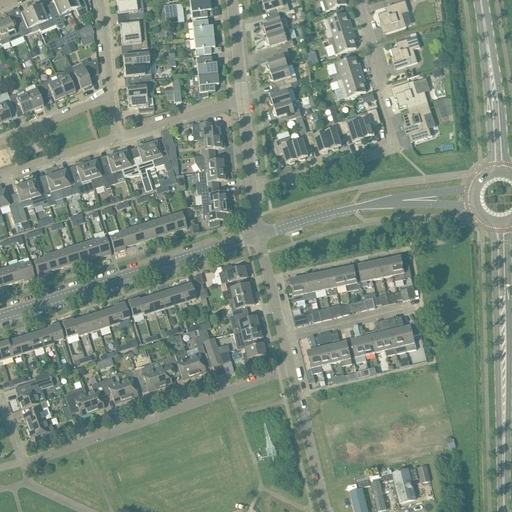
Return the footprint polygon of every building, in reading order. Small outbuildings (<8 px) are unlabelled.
[(70,13),(64,0),(54,0),(52,1),(54,4),(48,7),(55,24),(58,31),(65,28),(62,23),(65,21),(64,18),(71,15),(70,12),(70,13)] [(64,0),(70,13),(70,12),(75,10),(79,19),(87,15),(86,8),(82,0),(64,0)] [(265,11),(266,13),(276,10),(277,16),(271,18),(278,16),(283,14),(290,12),(288,6),(283,8),(280,0),(270,0),(262,2),(263,4),(262,6),(263,10),(265,11)] [(318,0),(320,3),(322,3),(326,12),(346,6),(344,0),(318,0)] [(128,19),(144,17),(143,12),(142,1),(136,2),(117,5),(118,15),(127,14),(128,19)] [(209,1),(190,4),(192,21),(207,19),(206,12),(210,12),(209,1)] [(409,13),(405,2),(394,5),(385,8),(386,13),(379,15),(382,23),(380,24),(381,28),(383,28),(386,35),(406,28),(402,15),(409,13)] [(178,24),(176,5),(163,7),(166,25),(178,24)] [(31,10),(39,31),(40,33),(56,26),(58,31),(55,24),(48,7),(43,9),(41,6),(31,10)] [(39,31),(31,10),(20,14),(22,18),(16,20),(19,27),(23,38),(39,31)] [(263,27),(267,38),(288,31),(283,14),(278,16),(271,18),(273,23),(263,27)] [(327,39),(353,31),(350,21),(347,21),(345,15),(336,18),(324,21),(327,31),(325,32),(327,39)] [(144,17),(128,19),(129,25),(119,26),(120,36),(145,34),(145,23),(144,17)] [(10,43),(23,38),(19,27),(16,20),(17,23),(12,25),(9,19),(1,23),(10,43)] [(194,41),(213,39),(212,28),(208,28),(207,22),(192,23),(194,41)] [(10,43),(1,23),(0,23),(0,45),(1,45),(2,47),(10,43)] [(91,26),(78,32),(81,39),(94,33),(91,26)] [(269,46),(270,48),(280,45),(282,51),(287,49),(294,47),(288,31),(267,38),(267,40),(266,41),(267,46),(269,46)] [(356,42),(353,31),(327,39),(330,47),(332,46),(335,56),(356,50),(354,43),(356,42)] [(81,39),(78,32),(62,39),(65,46),(81,39)] [(132,51),(147,50),(145,34),(120,36),(122,47),(131,46),(132,51)] [(84,39),(87,46),(94,43),(92,35),(84,39)] [(420,49),(416,37),(396,44),(397,48),(391,50),(393,58),(391,59),(393,64),(395,63),(397,70),(406,67),(417,64),(413,51),(420,49)] [(48,52),(64,46),(61,39),(46,46),(48,52)] [(213,39),(194,41),(195,58),(201,57),(211,56),(210,50),(214,49),(213,39)] [(73,43),(64,47),(67,55),(76,51),(73,43)] [(282,51),(275,53),(277,59),(267,62),(270,73),(287,67),(284,57),(289,55),(287,49),(282,51)] [(124,68),(143,66),(149,66),(147,50),(132,51),(132,57),(123,58),(124,68)] [(331,85),(337,83),(363,75),(360,64),(357,65),(355,58),(345,61),(334,65),(337,75),(328,77),(331,85)] [(191,78),(217,75),(216,65),(211,65),(211,59),(201,59),(196,60),(198,77),(191,78)] [(72,71),(81,91),(83,90),(84,92),(90,89),(89,87),(91,86),(88,78),(93,76),(94,77),(98,76),(97,60),(88,64),(87,60),(81,63),(81,64),(71,69),(72,71)] [(71,69),(70,66),(64,69),(63,75),(64,79),(58,82),(65,98),(67,97),(68,98),(73,96),(72,95),(75,93),(72,85),(77,83),(81,91),(72,71),(71,69)] [(149,66),(143,66),(124,68),(125,79),(134,78),(135,83),(151,81),(149,66)] [(287,67),(270,73),(274,84),(283,81),(285,86),(291,85),(297,83),(295,77),(291,78),(287,67)] [(442,73),(441,70),(432,73),(434,79),(442,77),(442,73)] [(217,75),(191,78),(193,88),(199,87),(199,93),(193,93),(194,102),(208,98),(207,94),(214,93),(214,86),(218,86),(217,75)] [(366,86),(363,75),(337,83),(339,91),(342,90),(345,100),(356,96),(366,93),(364,86),(366,86)] [(64,100),(63,98),(65,98),(58,82),(52,84),(51,80),(41,85),(45,96),(51,94),(55,102),(58,101),(58,102),(64,100)] [(172,89),(173,95),(173,101),(174,101),(174,105),(181,104),(179,80),(171,80),(172,89)] [(127,100),(146,98),(145,88),(154,87),(154,81),(151,81),(135,83),(135,88),(126,89),(127,100)] [(403,86),(393,89),(395,96),(393,96),(395,101),(397,100),(399,108),(406,106),(407,110),(428,104),(424,93),(423,93),(420,81),(414,83),(414,82),(403,86)] [(316,82),(310,84),(312,90),(318,88),(316,82)] [(291,85),(285,86),(278,88),(278,89),(280,94),(270,97),(274,108),(291,103),(288,92),(295,90),(298,85),(297,83),(291,85)] [(41,109),(40,108),(43,107),(40,99),(45,96),(41,85),(35,87),(34,86),(24,90),(26,95),(33,111),(35,110),(36,111),(41,109)] [(32,113),(31,112),(33,111),(26,95),(24,90),(17,93),(18,94),(9,98),(14,110),(19,107),(23,116),(26,114),(27,115),(32,113)] [(9,123),(9,122),(11,120),(8,112),(14,110),(9,98),(7,94),(0,96),(0,105),(0,106),(0,121),(1,125),(4,124),(4,125),(9,123)] [(147,108),(146,98),(127,100),(128,110),(138,109),(138,115),(149,114),(154,112),(153,107),(147,108)] [(451,99),(443,100),(443,101),(448,117),(453,116),(451,99)] [(289,122),(296,120),(301,118),(299,112),(294,113),(291,103),(274,108),(277,119),(287,116),(289,122)] [(409,114),(402,117),(405,125),(402,125),(404,130),(406,129),(411,144),(431,137),(429,130),(435,128),(431,115),(428,104),(407,110),(409,114)] [(378,109),(356,116),(356,118),(358,123),(363,140),(365,140),(367,141),(371,140),(372,137),(374,137),(371,127),(382,123),(378,109)] [(311,146),(307,134),(302,118),(301,118),(296,120),(302,140),(292,144),(297,161),(299,161),(301,162),(305,161),(306,158),(308,158),(305,148),(311,146)] [(362,141),(363,140),(358,123),(347,126),(346,121),(340,123),(344,136),(349,134),(353,144),(355,143),(357,144),(361,143),(362,141)] [(344,136),(340,123),(334,125),(335,130),(325,133),(330,151),(332,150),(334,152),(338,150),(339,148),(341,147),(338,137),(344,136)] [(193,142),(204,141),(223,139),(222,129),(212,130),(211,124),(191,126),(193,142)] [(169,132),(161,134),(164,145),(173,144),(169,132)] [(330,151),(325,133),(314,137),(313,132),(307,134),(311,146),(316,144),(319,154),(322,153),(323,155),(328,153),(328,151),(330,151)] [(297,161),(292,144),(290,138),(279,141),(279,142),(273,144),(277,157),(283,155),(286,165),(289,164),(290,165),(294,164),(295,162),(297,161)] [(201,151),(202,158),(214,156),(214,151),(225,149),(223,139),(204,141),(205,151),(201,151)] [(147,146),(154,169),(164,166),(166,173),(168,173),(171,172),(172,171),(167,155),(165,149),(160,150),(157,143),(147,146)] [(135,160),(140,177),(142,181),(148,179),(145,172),(154,169),(147,146),(137,149),(140,159),(135,160)] [(135,160),(130,162),(127,152),(117,155),(124,178),(124,179),(140,177),(135,160)] [(124,178),(117,155),(107,159),(111,174),(106,176),(110,187),(116,185),(115,181),(124,178)] [(214,156),(202,158),(193,159),(194,164),(200,174),(199,174),(203,174),(227,171),(226,161),(215,162),(214,156)] [(96,162),(86,165),(94,190),(104,187),(105,191),(110,189),(110,187),(106,176),(101,177),(99,171),(96,162)] [(76,188),(77,189),(79,194),(79,197),(95,192),(94,190),(86,165),(76,168),(79,178),(82,186),(76,188)] [(203,174),(199,174),(200,184),(196,184),(197,191),(205,190),(218,189),(217,183),(228,182),(227,171),(203,174)] [(56,175),(63,199),(79,194),(77,189),(71,190),(68,181),(65,172),(56,175)] [(63,199),(56,175),(45,178),(48,187),(51,194),(45,196),(49,207),(55,205),(54,202),(63,199)] [(25,184),(33,209),(42,206),(43,209),(49,207),(45,196),(40,197),(38,191),(35,181),(25,184)] [(33,209),(25,184),(15,187),(20,204),(21,203),(21,205),(15,207),(21,224),(27,222),(23,209),(32,206),(33,209)] [(210,206),(230,203),(229,193),(218,194),(218,189),(205,190),(197,191),(197,198),(201,197),(202,206),(210,206)] [(5,191),(0,192),(0,209),(9,207),(7,200),(5,191)] [(202,206),(203,216),(208,216),(209,222),(209,230),(219,226),(219,221),(221,221),(220,215),(231,214),(230,203),(210,206),(202,206)] [(14,226),(21,224),(15,207),(9,209),(14,226)] [(181,214),(171,218),(176,233),(186,230),(181,214)] [(176,233),(171,218),(161,221),(165,236),(176,233)] [(161,221),(150,224),(155,239),(165,236),(161,221)] [(28,223),(21,225),(23,232),(30,229),(28,223)] [(150,224),(140,227),(145,243),(155,239),(150,224)] [(140,227),(129,231),(134,246),(145,243),(140,227)] [(124,249),(125,249),(134,246),(129,231),(119,234),(119,236),(124,249)] [(124,249),(119,236),(109,239),(114,255),(125,251),(125,249),(124,249)] [(100,257),(99,257),(100,259),(111,256),(106,240),(96,244),(100,257)] [(89,260),(99,257),(100,257),(96,244),(95,242),(84,245),(89,260)] [(84,245),(74,248),(79,264),(89,260),(84,245)] [(79,264),(74,248),(64,252),(69,267),(79,264)] [(58,270),(69,267),(64,252),(53,255),(58,270)] [(48,274),(48,273),(58,270),(53,255),(43,258),(43,260),(48,274)] [(393,277),(395,283),(406,281),(401,258),(390,260),(393,277)] [(49,275),(48,273),(48,274),(43,260),(33,263),(38,279),(49,275)] [(383,279),(393,277),(390,260),(379,263),(383,279)] [(379,263),(369,265),(372,282),(383,279),(379,263)] [(30,265),(19,268),(24,281),(23,282),(24,284),(35,280),(30,265)] [(372,282),(369,265),(358,267),(362,288),(368,287),(367,283),(372,282)] [(13,285),(23,282),(24,281),(19,268),(19,266),(8,269),(13,285)] [(221,285),(223,285),(225,284),(229,283),(229,284),(236,282),(248,279),(245,268),(232,271),(231,266),(221,269),(222,274),(218,274),(221,285)] [(343,270),(346,287),(348,293),(361,290),(359,280),(357,281),(354,268),(343,270)] [(8,269),(0,271),(0,279),(3,288),(13,285),(8,269)] [(336,289),(346,287),(343,270),(332,272),(336,289)] [(337,296),(336,289),(332,272),(322,275),(325,291),(331,290),(332,297),(337,296)] [(311,277),(315,294),(325,291),(322,275),(311,277)] [(201,284),(204,283),(201,276),(193,278),(196,286),(201,284)] [(301,279),(304,296),(315,294),(311,277),(301,279)] [(305,302),(304,296),(301,279),(290,281),(295,304),(305,302)] [(252,295),(249,285),(237,287),(236,282),(229,284),(229,283),(225,284),(223,285),(220,286),(224,302),(227,301),(233,300),(252,295)] [(201,284),(196,286),(200,298),(205,296),(204,290),(201,284)] [(191,285),(180,288),(185,304),(194,301),(197,310),(203,308),(201,303),(200,299),(195,300),(194,295),(191,285)] [(170,292),(175,307),(185,304),(180,288),(170,292)] [(401,293),(402,301),(403,303),(409,301),(407,288),(400,290),(401,293)] [(164,310),(175,307),(170,292),(159,295),(164,310)] [(399,301),(397,294),(387,296),(389,306),(396,304),(395,302),(399,301)] [(164,310),(159,295),(149,298),(154,314),(164,310)] [(252,295),(233,300),(234,306),(230,307),(233,317),(244,315),(243,309),(255,306),(252,295)] [(374,307),(378,307),(376,299),(375,295),(364,298),(368,311),(375,309),(374,307)] [(149,298),(139,301),(139,302),(143,315),(143,317),(154,314),(149,298)] [(133,318),(143,315),(139,302),(139,301),(139,299),(128,303),(133,318)] [(115,309),(119,323),(129,319),(127,314),(124,304),(113,307),(114,310),(115,309)] [(340,307),(329,309),(329,310),(331,318),(332,320),(335,319),(342,317),(343,317),(340,307)] [(114,310),(104,313),(109,328),(120,325),(119,323),(115,309),(114,310)] [(109,328),(104,313),(94,316),(98,331),(109,328)] [(229,318),(233,335),(260,328),(257,317),(245,320),(244,315),(233,317),(229,318)] [(310,323),(308,315),(302,317),(302,316),(292,318),(295,329),(303,327),(303,326),(305,326),(308,326),(307,324),(310,323)] [(94,316),(83,319),(88,335),(98,331),(94,316)] [(83,319),(73,322),(73,323),(77,336),(78,338),(88,335),(83,319)] [(67,339),(77,336),(73,323),(73,322),(73,320),(62,324),(65,333),(67,339)] [(409,321),(411,328),(413,337),(420,335),(416,320),(409,321)] [(49,330),(53,344),(63,340),(58,325),(47,328),(48,330),(49,330)] [(236,351),(245,349),(252,347),(251,342),(263,339),(260,328),(233,335),(236,351)] [(413,337),(411,328),(401,330),(405,347),(406,353),(416,351),(415,345),(413,337)] [(48,330),(38,334),(43,349),(54,346),(53,344),(49,330),(48,330)] [(401,330),(391,332),(395,350),(396,356),(406,353),(405,347),(401,330)] [(204,343),(210,341),(206,331),(201,333),(198,334),(199,337),(201,342),(202,345),(204,344),(204,343)] [(391,332),(381,335),(385,352),(386,358),(396,356),(395,350),(391,332)] [(38,334),(28,337),(33,352),(43,349),(38,334)] [(375,354),(385,352),(381,335),(371,337),(375,354)] [(33,352),(28,337),(17,340),(22,355),(33,352)] [(199,337),(194,339),(197,349),(202,347),(202,345),(201,342),(199,337)] [(316,347),(314,339),(314,337),(309,338),(313,352),(307,353),(311,371),(305,373),(308,385),(315,383),(313,376),(322,373),(317,351),(317,350),(316,347)] [(361,340),(365,357),(375,354),(371,337),(361,340)] [(22,355),(17,340),(7,343),(12,359),(22,355)] [(204,343),(204,344),(208,354),(217,351),(213,340),(210,341),(204,343)] [(365,357),(361,340),(357,341),(351,342),(356,365),(366,362),(365,357)] [(12,359),(7,343),(0,345),(0,357),(2,362),(12,359)] [(337,346),(341,363),(342,368),(352,365),(349,353),(347,343),(337,346)] [(245,349),(246,355),(242,356),(245,366),(254,363),(253,359),(267,355),(264,345),(252,347),(245,349)] [(331,365),(341,363),(337,346),(327,348),(331,365)] [(207,360),(202,347),(197,349),(186,353),(188,359),(194,377),(205,373),(201,362),(207,360)] [(327,348),(317,350),(317,351),(321,368),(331,365),(327,348)] [(116,353),(106,356),(107,360),(118,356),(117,353),(115,349),(116,353)] [(172,370),(173,372),(179,370),(183,381),(194,377),(188,359),(186,353),(185,351),(173,355),(174,357),(168,359),(171,366),(172,370)] [(218,356),(217,351),(208,354),(212,368),(222,365),(222,366),(230,363),(228,353),(218,356)] [(160,389),(171,385),(170,381),(175,379),(173,372),(172,370),(171,366),(168,359),(152,365),(154,371),(158,382),(159,387),(160,389)] [(408,360),(398,362),(399,369),(409,367),(408,360)] [(102,362),(95,364),(97,371),(104,369),(102,362)] [(135,371),(139,384),(145,382),(149,393),(160,389),(159,387),(158,382),(154,371),(147,373),(145,367),(135,371)] [(139,384),(135,371),(124,375),(126,381),(120,383),(126,401),(138,397),(133,386),(139,384)] [(42,381),(35,382),(25,386),(28,395),(17,399),(21,411),(32,407),(40,404),(39,404),(37,397),(43,394),(41,391),(53,387),(50,378),(42,381)] [(101,383),(105,396),(111,394),(115,405),(126,401),(120,383),(114,385),(111,379),(101,383)] [(105,396),(101,383),(91,387),(93,392),(86,395),(92,413),(104,409),(100,398),(105,396)] [(71,416),(79,413),(81,418),(92,413),(86,395),(84,389),(83,389),(81,389),(79,389),(78,390),(76,391),(75,391),(75,392),(64,396),(68,407),(71,416)] [(40,404),(32,407),(34,412),(23,416),(27,428),(45,421),(42,410),(48,408),(45,402),(39,404),(40,404)] [(68,407),(62,410),(66,423),(73,421),(71,416),(68,407)] [(49,420),(45,421),(27,428),(31,439),(34,438),(36,444),(56,437),(49,420)] [(426,467),(417,469),(421,484),(430,482),(426,467)] [(418,480),(416,470),(409,471),(412,481),(418,480)] [(392,475),(393,481),(399,506),(416,501),(409,471),(392,475)] [(368,478),(367,475),(357,478),(358,483),(369,481),(368,478)] [(383,484),(393,482),(391,476),(382,478),(383,484)] [(369,481),(358,483),(360,490),(370,487),(369,481)] [(379,482),(379,483),(371,484),(377,511),(382,511),(386,511),(380,486),(379,482)] [(368,511),(363,490),(350,493),(355,511),(368,511)] [(349,511),(347,499),(338,501),(339,511),(349,511)]
